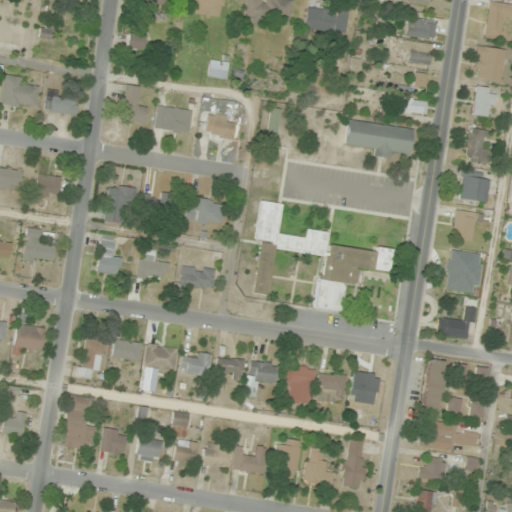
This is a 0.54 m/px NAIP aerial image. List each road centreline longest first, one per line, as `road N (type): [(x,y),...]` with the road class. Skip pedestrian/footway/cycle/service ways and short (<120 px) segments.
road 1 (residential): [(31,511),(113,0)]
road 2 (tertiary): [(380,511),(460,0)]
road 3 (residential): [(511,358),(0,290)]
road 4 (residential): [(291,511),(0,468)]
road 5 (residential): [(268,174),(0,137)]
road 6 (residential): [(476,352),(511,123)]
